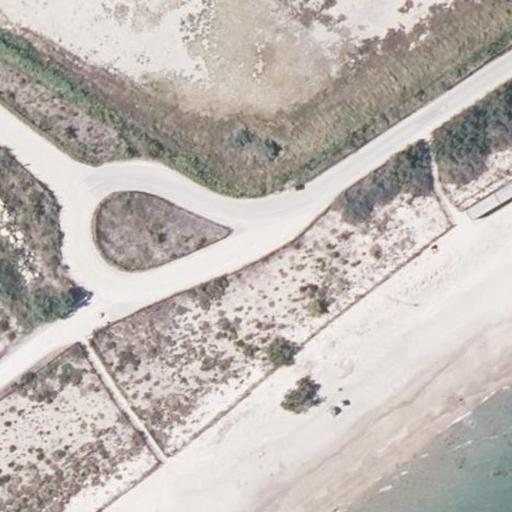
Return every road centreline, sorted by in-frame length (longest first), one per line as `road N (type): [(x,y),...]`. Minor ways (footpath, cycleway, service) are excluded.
road 1 (unclassified): [(82,191),(76,243),(84,263),(119,286),(150,285),(209,263),(257,239),(268,216)]
road 2 (unclassified): [(268,216),(320,193),(511,63)]
road 3 (unclassified): [(268,216),(206,203),(137,174),(82,191)]
road 4 (track): [(119,286),(0,382)]
